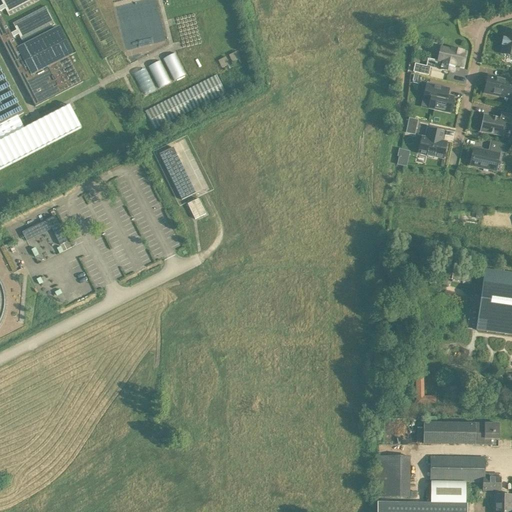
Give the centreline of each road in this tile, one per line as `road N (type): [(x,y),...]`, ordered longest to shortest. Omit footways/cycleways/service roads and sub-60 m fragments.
road 1 (residential): [(511,16),(480,24),(455,155)]
road 2 (track): [(195,260),(334,199)]
